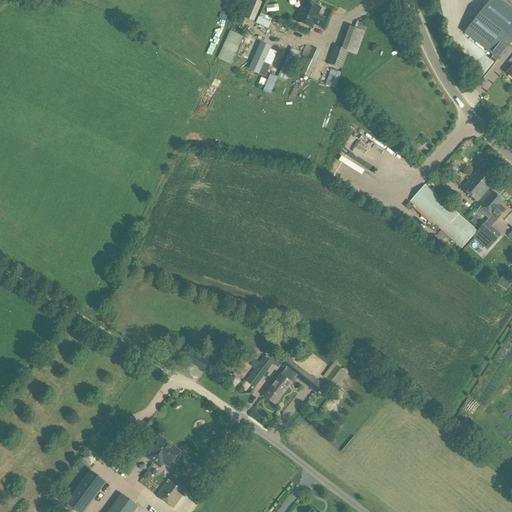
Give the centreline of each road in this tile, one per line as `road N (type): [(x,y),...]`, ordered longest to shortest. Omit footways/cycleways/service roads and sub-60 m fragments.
road 1 (unclassified): [(511,156),(435,66),(410,0)]
road 2 (unclassified): [(365,511),(245,420)]
